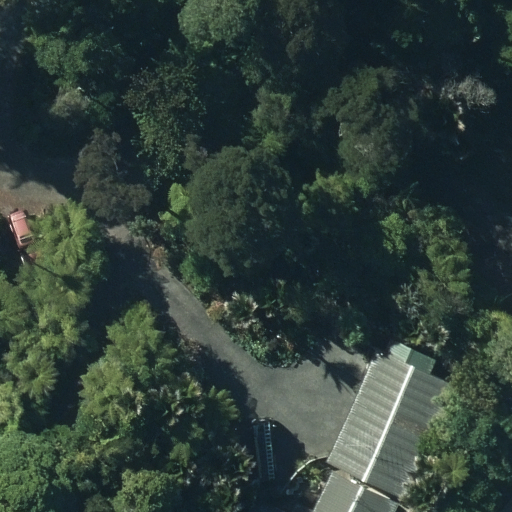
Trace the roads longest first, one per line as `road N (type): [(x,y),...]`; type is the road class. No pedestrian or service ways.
road 1 (unknown): [(332,49),(277,22),(208,27),(150,50),(87,100),(48,100),(0,64)]
road 2 (unknown): [(332,49),(364,122),(443,187),(511,223)]
